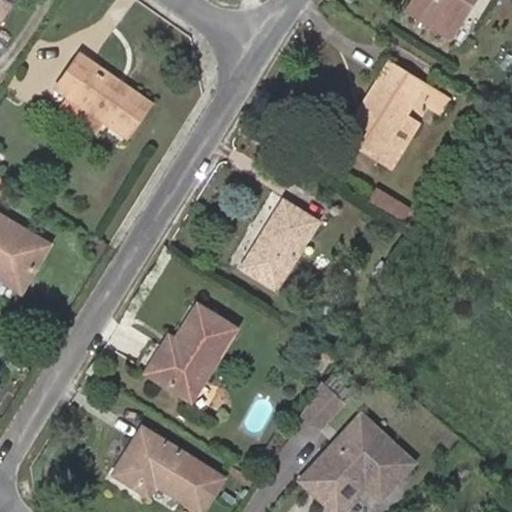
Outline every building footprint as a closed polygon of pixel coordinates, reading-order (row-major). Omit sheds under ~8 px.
[(0,0),(0,19),(10,5),(3,0),(0,0)] [(432,0),(414,0),(408,11),(421,20),(432,0)] [(432,0),(421,20),(451,39),(474,0),(432,0)] [(89,66),(92,62),(79,53),(56,86),(70,96),(103,120),(126,135),(149,103),(117,80),(114,84),(89,66)] [(114,84),(117,80),(92,62),(89,66),(114,84)] [(344,135),(394,167),(420,125),(406,116),(417,98),(440,112),(449,100),(390,63),(374,88),(344,135)] [(96,131),(103,120),(70,96),(62,107),(96,131)] [(372,204),(405,225),(413,212),(379,191),(372,204)] [(284,200),(275,214),(242,268),(277,289),(318,221),(284,200)] [(0,267),(7,272),(2,280),(22,292),(51,244),(0,212),(0,267)] [(198,304),(176,340),(169,335),(147,371),(192,399),(236,328),(198,304)] [(322,383),(304,413),(318,427),(342,402),(322,383)] [(414,460),(362,412),(310,468),(330,487),(325,492),(342,507),(367,481),(382,496),(414,460)] [(203,511),(213,496),(197,485),(208,468),(143,427),(114,473),(143,492),(150,481),(200,511),(203,511)] [(208,468),(197,485),(213,496),(224,478),(208,468)] [(310,468),(302,477),(338,511),(342,507),(325,492),(330,487),(310,468)]
